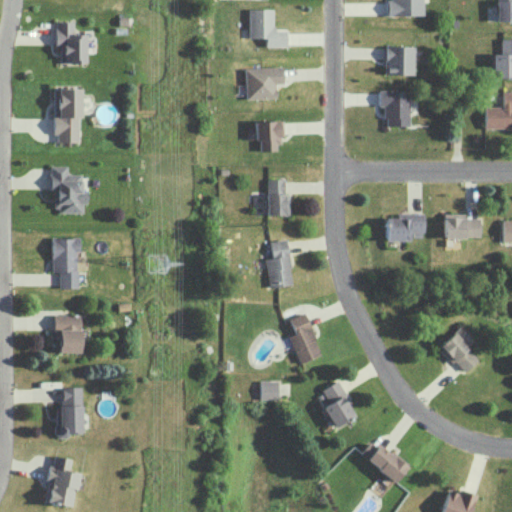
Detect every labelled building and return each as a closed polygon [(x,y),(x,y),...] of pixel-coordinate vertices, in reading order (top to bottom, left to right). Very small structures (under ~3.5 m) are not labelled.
[(422,15),(422,0),(385,0),(386,15),(422,15)] [(511,0),(494,0),(495,21),(511,20),(511,0)] [(248,37),(265,37),(265,46),(284,46),(284,30),(272,30),(271,9),(247,9),(248,37)] [(54,47),(60,47),(59,62),(84,62),(85,33),(72,33),(73,21),(54,20),(54,47)] [(491,53),(491,77),(511,76),(511,38),(499,38),(499,53),(491,53)] [(413,74),(413,46),(384,45),(384,74),(413,74)] [(281,66),(243,67),(245,99),(275,97),(275,83),(282,83),(281,66)] [(79,87),(54,87),(53,141),(78,142),(79,87)] [(408,125),(408,89),(378,89),(378,106),(384,106),(384,125),(408,125)] [(483,128),(511,127),(511,109),(511,90),(501,91),(501,105),(483,106),(483,128)] [(281,120),(254,121),(254,140),(259,139),(259,150),(276,150),(275,143),(282,143),(281,120)] [(82,212),(82,203),(86,203),(86,190),(81,190),(81,174),(67,174),(67,166),(50,165),(49,190),(55,190),(54,211),(82,212)] [(284,178),(266,178),(265,214),(288,215),(288,193),(283,193),(284,178)] [(423,213),(396,212),(396,217),(384,217),(384,240),(408,240),(408,237),(422,237),(423,213)] [(479,236),(479,217),(464,218),(464,212),(443,213),(443,237),(479,236)] [(511,217),(501,218),(501,241),(511,241),(511,217)] [(76,288),(77,237),(51,237),(51,270),(58,271),(58,287),(76,288)] [(264,258),(267,287),(291,284),(285,238),(268,241),(271,257),(264,258)] [(319,354),(303,312),(287,317),(293,333),(287,336),(297,362),(319,354)] [(78,352),(79,314),(52,314),(52,328),(57,328),(56,352),(78,352)] [(466,334),(459,326),(437,345),(462,372),(477,358),(460,340),(466,334)] [(258,399),(276,399),(276,380),(258,380),(258,399)] [(327,403),(322,405),(331,426),(354,416),(337,380),(320,388),(327,403)] [(79,386),(56,386),(57,435),(80,435),(79,386)] [(358,453),(393,482),(405,466),(371,438),(358,453)] [(67,470),(70,458),(53,455),(51,464),(47,464),(43,481),(48,482),(45,501),(70,505),(76,472),(67,470)] [(468,511),(474,494),(459,489),(458,493),(447,489),(439,511),(468,511)]
